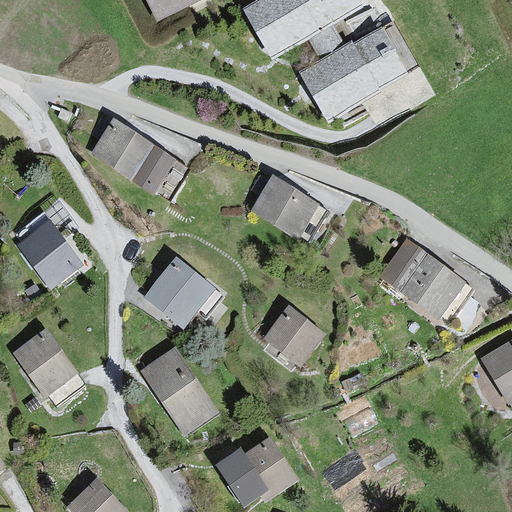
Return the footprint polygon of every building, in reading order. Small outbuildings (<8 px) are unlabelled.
[(212,0),(147,0),(160,25),(213,0),(212,0)] [(361,0),(276,0),(251,15),(278,62),(368,11),(361,0)] [(398,33),(308,77),(332,125),(421,80),(398,33)] [(122,124),(98,157),(167,205),(190,171),(122,124)] [(279,180),(257,214),(308,247),(330,213),(279,180)] [(50,223),(22,244),(51,286),(80,263),(50,223)] [(414,243),(385,280),(444,326),(473,289),(414,243)] [(183,263),(152,302),(195,337),(226,298),(183,263)] [(295,313),(270,346),(309,374),(333,341),(295,313)] [(50,337),(17,361),(49,405),(83,380),(50,337)] [(511,347),(483,363),(509,409),(511,407),(511,347)] [(182,352),(146,374),(187,441),(223,419),(182,352)] [(245,502),(260,492),(265,499),(296,478),(269,439),(242,457),(239,452),(219,465),(245,502)] [(0,453),(0,477),(11,471),(0,453)] [(128,511),(103,483),(73,509),(74,511),(128,511)]
